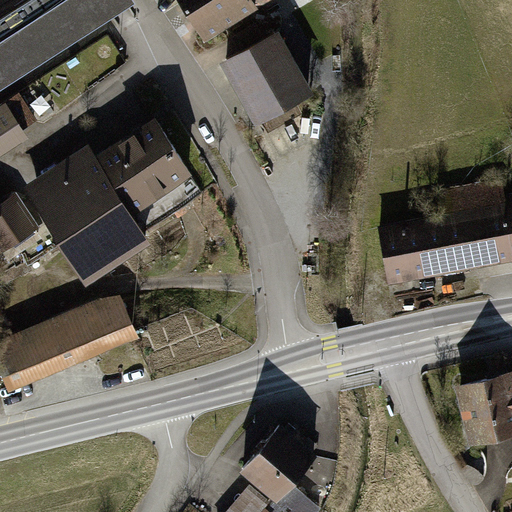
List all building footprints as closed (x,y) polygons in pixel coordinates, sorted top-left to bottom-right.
[(129,0),(75,0),(0,48),(0,94),(135,7),(129,0)] [(177,0),(200,38),(255,5),(252,0),(177,0)] [(275,29),(218,62),(252,122),(310,88),(275,29)] [(21,92),(0,105),(0,152),(42,125),(21,92)] [(201,190),(152,114),(92,152),(141,228),(201,190)] [(86,144),(21,184),(81,279),(146,238),(141,228),(92,152),(86,144)] [(447,211),(380,223),(391,281),(511,258),(511,193),(507,194),(504,177),(443,188),(447,211)] [(14,191),(0,199),(0,248),(36,227),(14,191)] [(119,288),(0,334),(0,363),(9,387),(138,337),(119,288)] [(511,370),(454,385),(468,440),(511,428),(511,370)] [(312,454),(276,422),(235,467),(270,499),(312,454)] [(316,511),(319,506),(292,483),(272,510),(273,511),(316,511)] [(264,511),(270,505),(246,485),(223,511),(264,511)]
